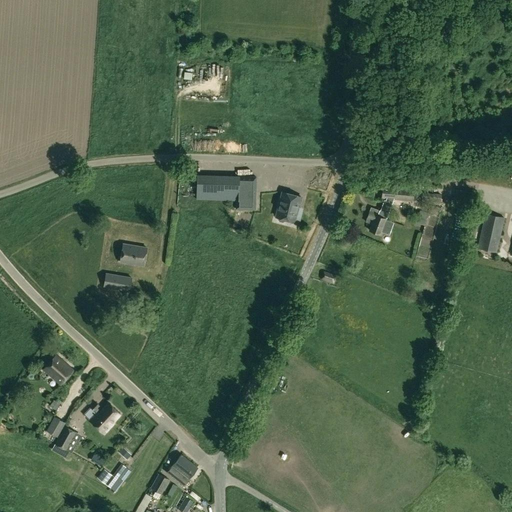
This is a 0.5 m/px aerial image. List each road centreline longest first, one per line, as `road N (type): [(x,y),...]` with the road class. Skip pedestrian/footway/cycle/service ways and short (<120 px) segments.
road 1 (unclassified): [(0,193),(112,160),(343,165)]
road 2 (unclassified): [(219,473),(343,165)]
road 3 (tertiary): [(219,473),(0,257)]
road 4 (unclassified): [(343,165),(361,0)]
